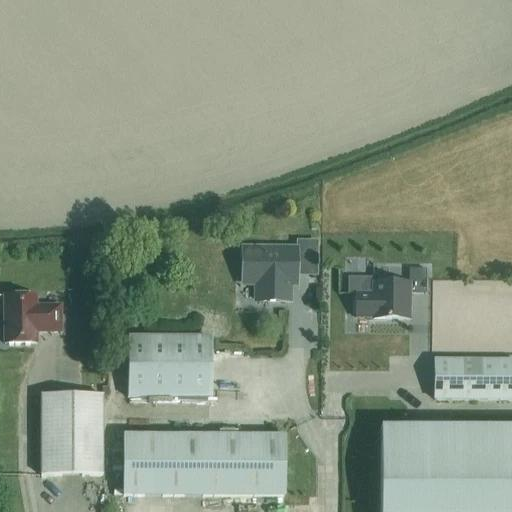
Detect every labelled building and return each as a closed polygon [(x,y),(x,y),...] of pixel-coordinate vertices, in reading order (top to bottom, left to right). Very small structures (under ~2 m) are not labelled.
[(256,303),(288,303),(288,278),(296,278),(296,251),(243,250),(243,277),(257,277),(256,303)] [(372,295),(355,295),(355,319),(370,319),(370,320),(409,321),(409,295),(425,295),(425,270),(409,270),(408,283),(372,283),(372,295)] [(35,307),(35,297),(3,297),(4,345),(36,345),(36,335),(60,335),(60,307),(35,307)] [(209,338),(127,338),(127,399),(208,399),(209,338)] [(511,361),(434,361),(434,401),(511,401),(511,361)] [(40,476),(102,476),(102,397),(39,398),(40,476)] [(379,511),(511,511),(511,428),(380,428),(379,511)] [(283,499),(284,437),(124,436),(123,498),(283,499)]
